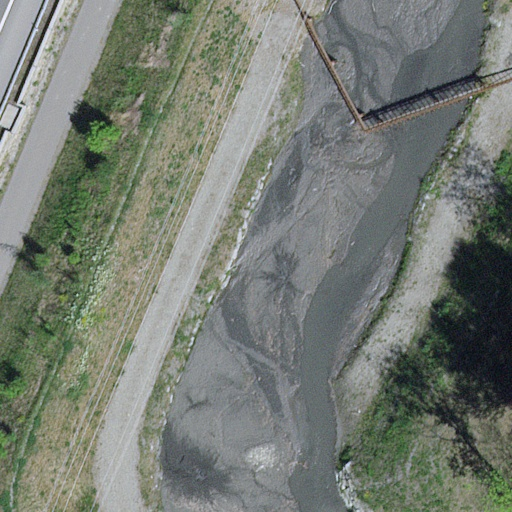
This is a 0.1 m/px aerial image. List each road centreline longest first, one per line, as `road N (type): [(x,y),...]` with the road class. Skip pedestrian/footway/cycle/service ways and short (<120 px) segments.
road 1 (track): [(301,0),(114,447),(107,485),(117,511)]
road 2 (track): [(511,51),(435,266),(402,313)]
road 3 (track): [(100,0),(0,240)]
